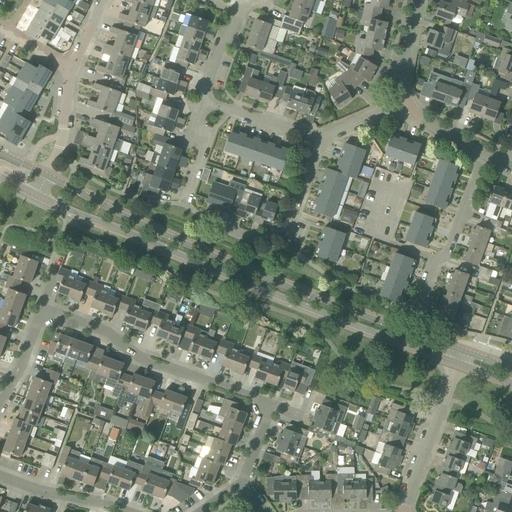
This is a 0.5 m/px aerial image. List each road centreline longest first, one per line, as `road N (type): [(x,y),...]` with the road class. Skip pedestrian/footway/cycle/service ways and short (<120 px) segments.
road 1 (secondary): [(38,195),(456,362)]
road 2 (secondary): [(460,351),(245,268),(47,176)]
road 3 (residential): [(41,309),(269,406)]
road 4 (residential): [(417,306),(483,153)]
road 5 (unclassified): [(404,511),(456,362)]
road 6 (residential): [(129,511),(0,476)]
